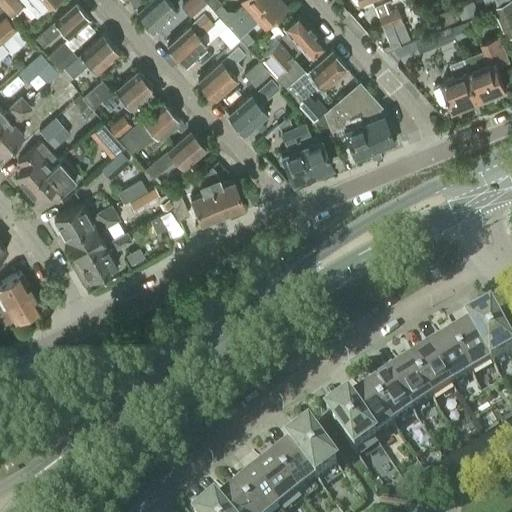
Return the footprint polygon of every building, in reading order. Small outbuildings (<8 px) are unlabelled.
[(17,0),(0,0),(0,3),(9,13),(18,5),(15,2),(17,0)] [(23,0),(36,13),(50,0),(23,0)] [(148,0),(137,10),(153,28),(176,9),(167,0),(148,0)] [(189,14),(205,0),(204,0),(184,0),(180,4),(189,14)] [(205,0),(212,8),(220,1),(221,1),(219,0),(205,0)] [(230,28),(260,0),(243,0),(234,8),(225,8),(220,1),(212,8),(230,28)] [(283,0),(260,0),(230,28),(237,36),(258,17),(263,22),(286,2),(283,0)] [(461,18),(478,10),(474,0),(470,0),(456,6),(461,18)] [(506,36),(511,33),(511,2),(511,0),(509,0),(494,6),(506,36)] [(69,35),(89,17),(74,1),(41,30),(35,35),(43,44),(62,27),(69,35)] [(456,18),(458,16),(453,3),(449,5),(449,6),(431,14),(437,27),(456,19),(456,18)] [(410,37),(403,18),(398,8),(388,12),(396,31),(400,41),(410,37)] [(198,31),(213,19),(204,9),(166,43),(182,61),(206,40),(198,31)] [(309,54),(324,41),(299,12),(283,26),(287,31),(303,48),(309,54)] [(396,31),(388,12),(379,15),(384,26),(385,29),(390,27),(392,33),(396,31)] [(0,41),(1,42),(16,29),(4,15),(0,18),(0,41)] [(473,29),(476,28),(472,17),(469,18),(452,25),(457,37),(473,30),(473,29)] [(438,30),(423,36),(427,47),(437,42),(438,44),(443,42),(455,37),(450,25),(438,30)] [(10,52),(25,39),(16,29),(1,42),(1,43),(0,43),(0,53),(7,48),(10,52)] [(245,45),(252,38),(244,30),(237,36),(240,39),(245,45)] [(294,56),(303,48),(287,31),(262,53),(272,63),(268,67),(285,86),(291,81),(281,71),(296,59),(294,56)] [(96,71),(119,50),(103,33),(77,56),(72,50),(54,66),(59,72),(64,68),(72,77),(88,62),(96,71)] [(497,64),(508,59),(499,35),(482,42),(484,48),(464,57),(468,69),(479,95),(505,84),(497,64)] [(54,66),(72,50),(64,41),(46,57),(54,66)] [(235,59),(244,51),(237,42),(197,78),(213,97),(237,75),(233,71),(241,65),(235,59)] [(325,85),(347,66),(331,49),(307,71),(305,69),(291,81),(285,86),(298,102),(308,93),(321,81),(325,85)] [(46,83),(58,72),(40,51),(18,70),(26,80),(36,71),(46,83)] [(254,82),(269,69),(258,57),(243,70),(254,82)] [(305,69),(296,59),(281,71),(291,81),(305,69)] [(130,106),(151,87),(135,69),(101,100),(110,109),(122,98),(130,106)] [(452,106),(479,95),(468,69),(442,79),(452,106)] [(261,102),(279,87),(269,76),(227,113),(244,131),(253,123),(258,118),(268,110),(261,102)] [(91,108),(110,91),(101,80),(83,96),(80,92),(78,94),(87,104),(91,108)] [(377,106),(379,104),(358,81),(334,103),(335,107),(344,102),(360,121),(362,120),(373,147),(377,145),(393,139),(382,112),(379,113),(377,106)] [(298,102),(297,103),(312,120),(313,118),(322,110),(308,93),(298,102)] [(81,110),(87,104),(78,94),(72,100),(81,110)] [(0,124),(26,101),(21,95),(9,106),(10,107),(4,112),(0,108),(0,124)] [(157,136),(178,117),(162,99),(119,138),(131,151),(153,132),(157,136)] [(20,118),(31,107),(26,101),(0,124),(0,153),(0,154),(23,134),(13,122),(19,117),(20,118)] [(362,120),(360,121),(344,102),(335,107),(334,103),(324,111),(329,123),(331,129),(342,125),(354,155),(368,149),(372,157),(381,154),(377,145),(373,147),(362,120)] [(316,128),(329,123),(324,111),(313,118),(316,128)] [(116,136),(133,121),(126,113),(124,115),(122,113),(108,125),(116,136)] [(70,132),(56,116),(55,114),(38,128),(53,146),(70,132)] [(293,126),(292,126),(288,117),(276,122),(280,131),(282,130),(289,148),(281,152),(282,155),(279,156),(283,164),(285,163),(292,180),(312,172),(293,126)] [(258,118),(253,123),(260,131),(265,126),(258,118)] [(98,124),(93,129),(114,153),(123,146),(101,121),(98,124)] [(320,136),(312,139),(304,121),(293,126),(312,172),(331,165),(320,136)] [(182,168),(205,147),(189,129),(145,168),(154,178),(174,159),(182,168)] [(49,164),(57,157),(41,139),(39,141),(17,160),(23,167),(15,174),(26,186),(49,165),(49,164)] [(110,178),(130,162),(121,152),(102,168),(110,178)] [(49,165),(26,186),(37,199),(45,192),(50,198),(74,176),(57,157),(49,164),(49,165)] [(214,169),(211,165),(203,171),(204,174),(206,180),(207,179),(222,213),(243,204),(232,179),(221,184),(214,169)] [(206,180),(204,174),(203,171),(202,171),(202,172),(198,173),(195,176),(198,183),(199,182),(203,191),(191,197),(201,222),(222,213),(207,179),(206,180)] [(154,185),(146,190),(141,179),(118,191),(123,202),(134,196),(128,200),(133,209),(159,194),(154,185)] [(179,218),(188,214),(180,194),(172,199),(174,205),(179,218)] [(163,208),(171,203),(168,197),(159,201),(163,208)] [(97,213),(91,217),(82,201),(53,217),(65,238),(115,210),(111,204),(97,211),(97,213)] [(179,218),(174,205),(151,219),(156,231),(168,226),(172,235),(184,229),(179,218)] [(105,225),(119,217),(115,210),(65,238),(77,259),(106,243),(105,243),(97,228),(104,224),(105,225)] [(117,247),(131,239),(126,231),(105,243),(106,243),(77,259),(89,280),(93,278),(96,279),(101,276),(101,273),(118,264),(109,248),(116,244),(117,247)] [(0,303),(29,287),(19,270),(0,280),(0,303)] [(14,318),(39,305),(29,287),(0,303),(0,321),(2,324),(14,317),(14,318)] [(511,352),(490,313),(467,326),(469,329),(470,328),(490,364),(489,365),(491,367),(511,354),(511,352)] [(469,329),(449,340),(470,376),(489,365),(490,364),(470,328),(469,329)] [(450,388),(470,376),(449,340),(429,353),(450,388)] [(430,400),(450,388),(429,353),(408,366),(430,400)] [(411,413),(430,400),(408,366),(388,379),(411,413)] [(391,426),(411,413),(388,379),(368,392),(391,426)] [(374,439),(391,426),(368,392),(350,405),(349,406),(372,440),(374,439)] [(349,406),(350,405),(348,403),(326,418),(354,456),(375,441),(374,439),(372,440),(349,406)] [(316,484),(336,469),(308,431),(287,447),(289,449),(290,448),(315,481),(314,482),(316,484)] [(314,482),(315,481),(290,448),(289,449),(271,463),(296,495),(314,482)] [(278,510),(296,495),(271,463),(252,478),(278,510)] [(249,511),(275,511),(278,510),(252,478),(233,493),(249,511)] [(249,511),(233,493),(216,507),(215,508),(218,511),(249,511)]
